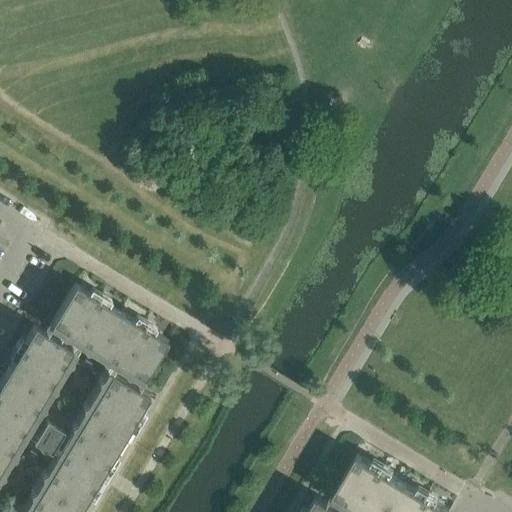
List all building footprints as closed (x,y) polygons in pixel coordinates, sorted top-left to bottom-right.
[(167,338),(74,282),(52,320),(144,376),(167,338)] [(0,380),(0,465),(72,346),(34,323),(0,380)] [(25,511),(76,511),(149,393),(111,370),(25,511)] [(50,447),(63,425),(46,414),(32,436),(38,439),(40,444),(45,444),(50,447)] [(335,491),(369,511),(447,511),(450,509),(357,453),(335,491)] [(346,511),(317,494),(306,511),(346,511)]
